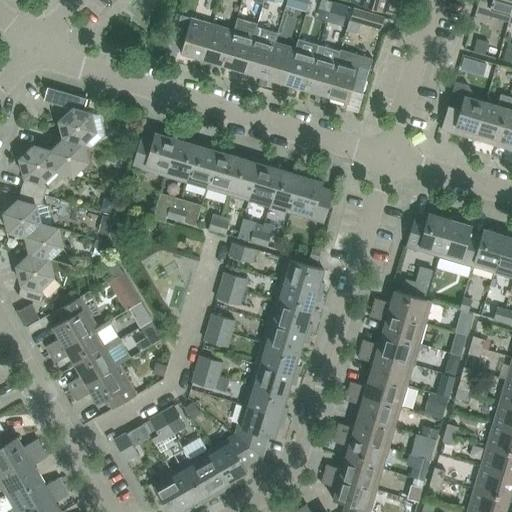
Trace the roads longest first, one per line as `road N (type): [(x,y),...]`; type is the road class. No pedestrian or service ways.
road 1 (residential): [(239,511),(295,479),(389,158)]
road 2 (residential): [(389,158),(114,79),(39,45)]
road 3 (residential): [(108,511),(0,321)]
road 4 (residential): [(389,158),(440,0)]
road 5 (residential): [(511,197),(389,158)]
